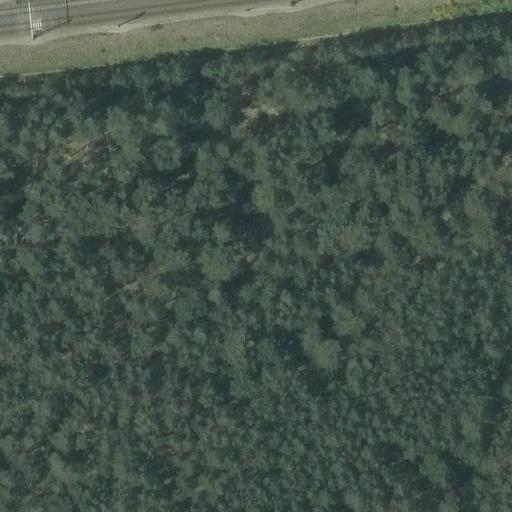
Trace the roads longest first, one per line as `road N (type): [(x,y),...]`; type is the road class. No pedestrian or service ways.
road 1 (track): [(511,16),(0,84)]
road 2 (track): [(0,166),(511,99)]
